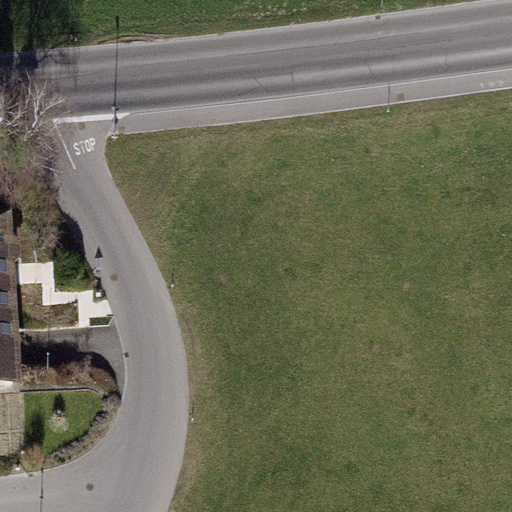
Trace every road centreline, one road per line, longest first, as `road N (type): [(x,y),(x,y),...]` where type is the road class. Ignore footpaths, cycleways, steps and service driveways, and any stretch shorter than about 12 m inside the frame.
road 1 (tertiary): [(511,52),(299,83),(38,94)]
road 2 (tertiary): [(152,488),(155,354),(136,262),(38,94)]
road 3 (residential): [(0,507),(152,488)]
